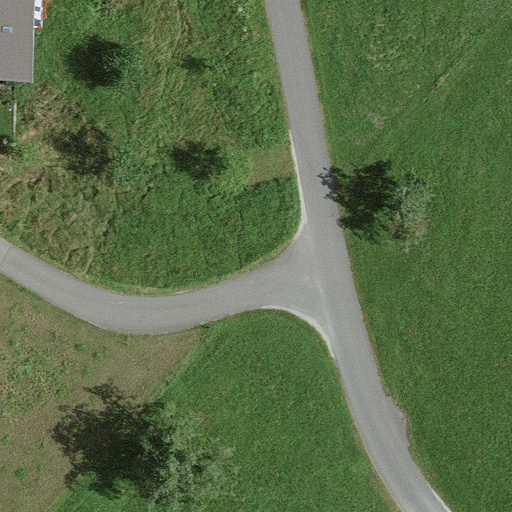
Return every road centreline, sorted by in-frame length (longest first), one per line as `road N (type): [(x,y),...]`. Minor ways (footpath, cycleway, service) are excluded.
road 1 (unclassified): [(282,0),(360,377),(392,459),(426,511)]
road 2 (track): [(0,253),(76,297),(137,314),(334,275)]
